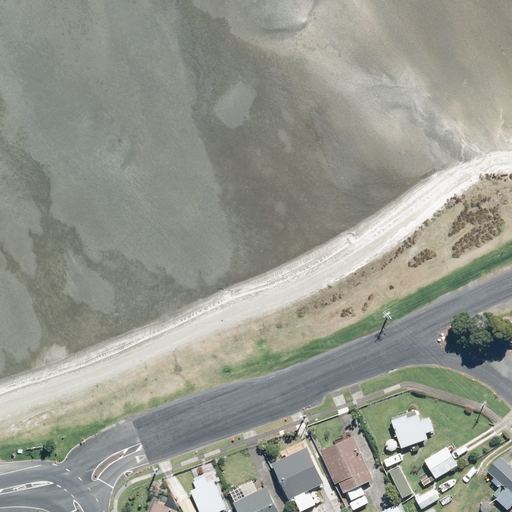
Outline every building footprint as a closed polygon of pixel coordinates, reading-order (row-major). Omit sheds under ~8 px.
[(511,341),(511,321),(508,320),(501,337),(511,341)] [(405,448),(431,439),(429,432),(437,430),(433,417),(425,420),(422,414),(420,415),(418,410),(394,418),(405,448)] [(356,436),(323,451),(338,484),(341,482),(347,493),(348,492),(351,500),(366,493),(363,486),(376,480),(356,436)] [(449,446),(427,460),(439,479),(461,465),(449,446)] [(307,492),(327,483),(310,447),(275,463),(292,500),(297,497),(298,500),(308,495),(307,492)] [(510,510),(511,508),(511,463),(504,456),(489,470),(497,478),(494,481),(501,488),(495,494),(499,498),(498,498),(510,510)] [(405,497),(415,493),(402,466),(392,471),(405,497)] [(194,490),(202,511),(220,511),(229,508),(215,474),(197,482),(199,488),(194,490)] [(282,511),(270,485),(237,501),(241,511),(282,511)] [(424,509),(442,499),(435,487),(422,496),(420,493),(416,495),(418,498),(417,498),(424,509)] [(158,501),(153,511),(181,511),(182,511),(178,509),(180,505),(173,494),(168,505),(158,501)] [(366,496),(350,504),(354,511),(370,504),(366,496)] [(181,502),(185,511),(198,511),(191,497),(181,502)] [(382,511),(404,511),(400,503),(382,511)]
